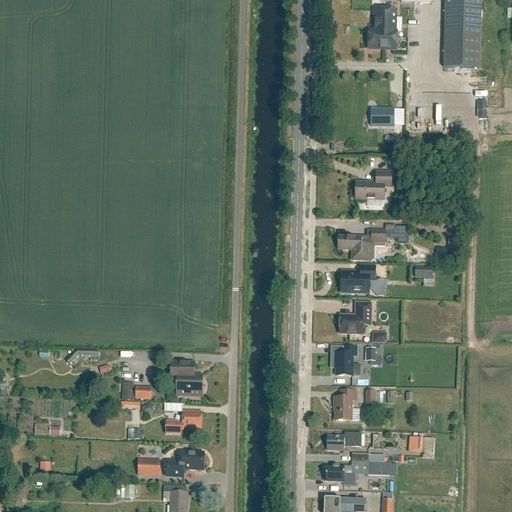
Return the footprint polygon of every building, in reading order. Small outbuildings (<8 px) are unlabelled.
[(480,70),(481,0),(445,0),(444,69),(480,70)] [(367,38),(367,43),(369,45),(368,49),(392,50),(396,50),(397,41),(397,33),(395,33),(395,30),(392,30),(392,22),(395,22),(395,11),(374,10),(374,21),(375,21),(375,28),(377,28),(377,32),(369,32),(369,36),(367,38)] [(480,104),(480,120),(488,120),(488,104),(480,104)] [(371,110),(371,128),(394,128),(394,110),(371,110)] [(391,188),(391,174),(376,174),(376,184),(356,184),(356,200),(384,201),(384,188),(391,188)] [(389,208),(389,201),(370,202),(370,209),(389,208)] [(406,244),(407,228),(395,227),(395,226),(384,226),(384,232),(370,232),(370,233),(367,233),(367,239),(338,238),(337,251),(351,251),(351,261),(369,262),(369,261),(371,261),(372,247),(370,247),(370,243),(384,243),(384,239),(394,239),(398,244),(406,244)] [(460,263),(461,251),(439,249),(438,261),(460,263)] [(431,279),(431,268),(415,267),(414,279),(431,279)] [(374,281),(375,268),(361,268),(361,274),(342,274),(341,294),(368,294),(369,281),(374,281)] [(370,327),(370,305),(355,304),(355,317),(339,317),(339,335),(363,336),(363,327),(370,327)] [(372,333),(372,343),(386,344),(386,333),(372,333)] [(357,357),(357,348),(342,347),(342,354),(336,354),(335,369),(337,369),(336,377),(352,377),(353,357),(357,357)] [(367,349),(366,362),(371,362),(370,366),(381,366),(381,355),(376,355),(376,350),(367,349)] [(98,358),(98,352),(76,351),(65,362),(69,366),(78,357),(98,358)] [(202,398),(202,379),(194,379),(194,364),(171,364),(170,383),(176,383),(176,398),(202,398)] [(134,384),(123,384),(123,402),(134,402),(134,384)] [(151,400),(151,388),(135,388),(135,400),(151,400)] [(335,414),(335,422),(351,422),(351,402),(356,402),(356,393),(340,392),(340,399),(334,399),(334,414),(335,414)] [(365,406),(375,406),(376,392),(366,392),(365,406)] [(139,412),(139,403),(121,403),(120,409),(135,410),(135,411),(139,412)] [(201,431),(201,413),(182,413),(182,423),(166,423),(166,436),(183,436),(183,430),(201,431)] [(60,436),(61,428),(50,428),(49,436),(51,436),(50,439),(62,439),(62,436),(60,436)] [(361,448),(362,434),(345,434),(345,437),(338,437),(338,438),(329,438),(329,442),(327,442),(327,451),(336,451),(336,452),(345,452),(345,446),(351,447),(351,448),(361,448)] [(196,455),(194,454),(190,453),(188,455),(180,454),(179,462),(178,464),(167,464),(166,478),(183,479),(184,471),(203,471),(204,455),(196,455)] [(159,477),(160,460),(138,460),(137,476),(159,477)] [(41,463),(40,473),(50,474),(51,463),(41,463)] [(389,477),(389,464),(368,463),(368,476),(389,477)] [(326,482),(326,483),(333,483),(333,484),(342,484),(344,484),(344,488),(354,488),(354,476),(352,476),(352,469),(344,469),(337,468),(337,469),(326,469),(326,482)] [(134,485),(124,485),(124,500),(134,500),(134,485)] [(186,511),(187,495),(178,494),(179,488),(164,487),(164,493),(171,494),(170,511),(186,511)] [(365,511),(366,501),(341,500),(325,500),(324,511),(365,511)] [(391,511),(392,501),(382,501),(381,511),(391,511)]
